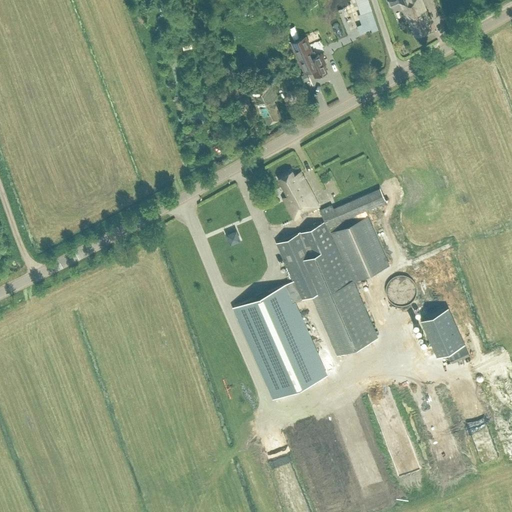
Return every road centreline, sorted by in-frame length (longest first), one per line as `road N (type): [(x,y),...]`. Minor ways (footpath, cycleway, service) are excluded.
road 1 (tertiary): [(0,292),(401,74)]
road 2 (tertiary): [(401,74),(511,11)]
